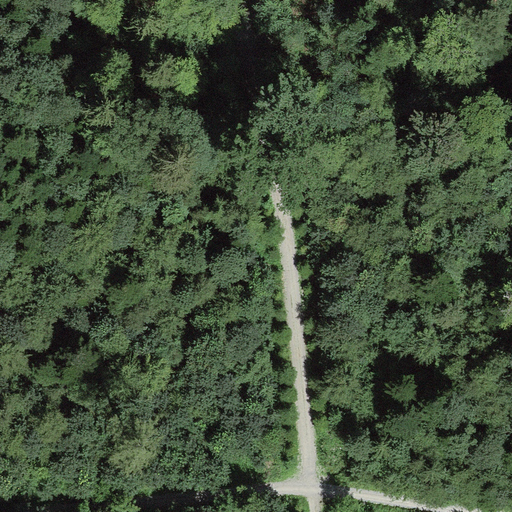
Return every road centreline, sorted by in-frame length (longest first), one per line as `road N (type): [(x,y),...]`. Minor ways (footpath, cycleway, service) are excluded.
road 1 (track): [(497,511),(311,488),(0,508)]
road 2 (track): [(311,488),(276,201),(236,0)]
